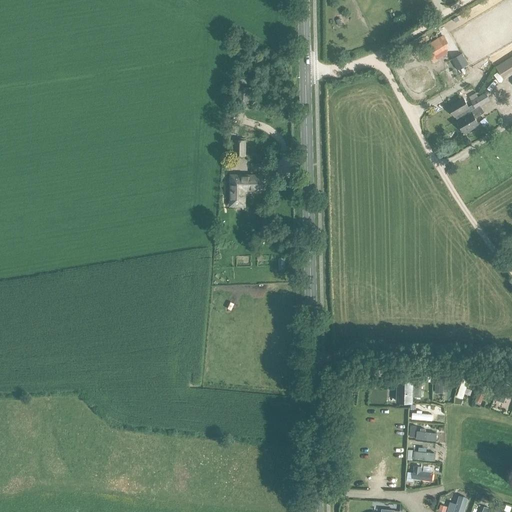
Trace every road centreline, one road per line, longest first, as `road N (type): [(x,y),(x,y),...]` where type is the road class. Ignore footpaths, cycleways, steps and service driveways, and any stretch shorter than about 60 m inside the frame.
road 1 (primary): [(322,511),(305,0)]
road 2 (track): [(511,268),(457,195),(377,56)]
road 3 (track): [(377,56),(316,70),(180,0)]
